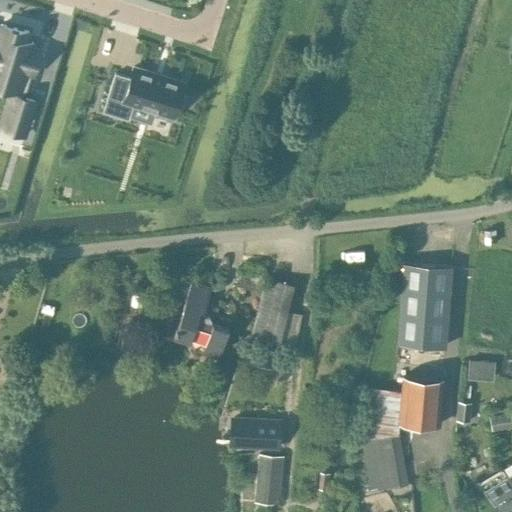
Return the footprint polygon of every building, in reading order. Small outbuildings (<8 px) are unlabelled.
[(0,83),(14,88),(5,116),(28,123),(35,100),(25,97),(32,71),(39,50),(32,47),(33,44),(26,41),(29,32),(1,23),(0,27),(0,83)] [(115,72),(103,110),(128,118),(133,103),(173,116),(177,104),(181,106),(185,94),(180,93),(184,82),(134,66),(130,77),(115,72)] [(397,341),(445,345),(452,265),(404,262),(397,341)] [(252,336),(294,346),(301,314),(288,311),(294,284),(266,277),(252,336)] [(203,352),(219,358),(231,318),(204,310),(212,287),(191,281),(182,311),(174,309),(167,333),(191,340),(193,332),(208,337),(203,352)] [(399,421),(439,424),(442,378),(403,375),(399,421)] [(456,418),(469,419),(471,401),(458,399),(456,418)] [(234,416),(232,444),(278,446),(279,419),(234,416)] [(361,440),(370,490),(407,483),(398,433),(361,440)] [(249,498),(278,502),(282,456),(254,453),(249,498)] [(485,486),(501,511),(511,511),(511,479),(507,472),(485,486)]
